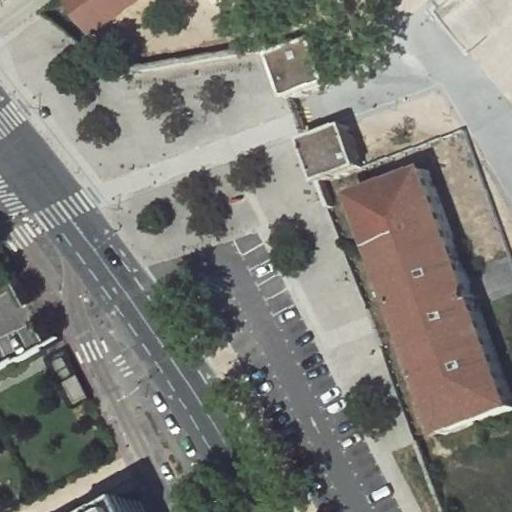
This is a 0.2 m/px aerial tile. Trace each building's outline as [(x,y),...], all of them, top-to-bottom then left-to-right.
[(141,0),(71,0),(96,33),(141,0)] [(335,84),(319,40),(276,55),(292,99),(323,88),(335,84)] [(307,140),(323,183),(336,178),(341,190),(355,185),(351,172),(365,167),(350,125),(307,140)] [(467,269),(430,170),(357,197),(446,434),(511,409),(511,393),(509,385),(480,306),(467,269)] [(92,395),(82,376),(68,383),(74,395),(79,405),(95,396),(94,394),(92,395)] [(119,511),(107,488),(63,511),(119,511)]
